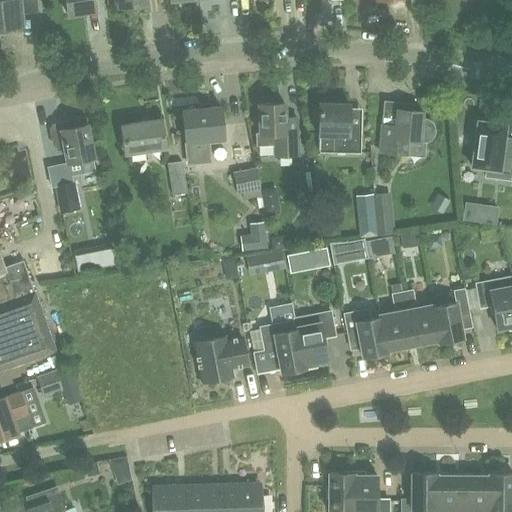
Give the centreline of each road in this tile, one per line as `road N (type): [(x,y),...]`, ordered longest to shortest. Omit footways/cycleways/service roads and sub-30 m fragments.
road 1 (tertiary): [(0,89),(278,49),(368,51),(509,80)]
road 2 (residential): [(293,404),(511,365)]
road 3 (residential): [(511,434),(294,434)]
road 4 (residential): [(120,436),(293,404)]
